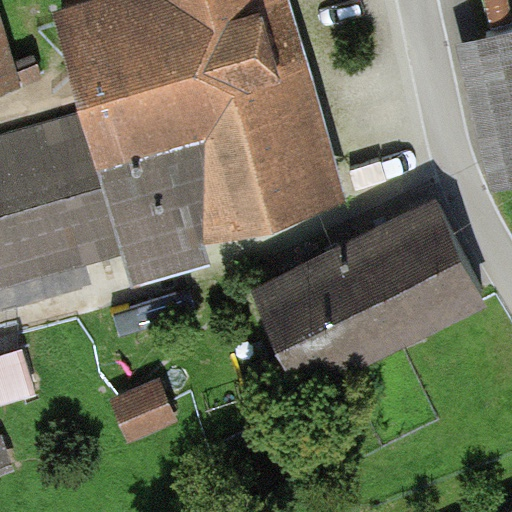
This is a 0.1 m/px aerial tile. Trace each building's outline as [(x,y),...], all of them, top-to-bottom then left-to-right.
[(297,0),(116,0),(77,11),(103,106),(0,134),(0,280),(137,243),(141,258),(353,199),(297,0)] [(10,8),(0,10),(0,93),(32,85),(10,8)] [(511,28),(473,39),(508,178),(511,176),(511,28)] [(442,200),(265,289),(310,378),(487,289),(442,200)] [(28,342),(0,349),(0,402),(42,390),(28,342)] [(116,391),(132,436),(184,418),(168,373),(116,391)]
